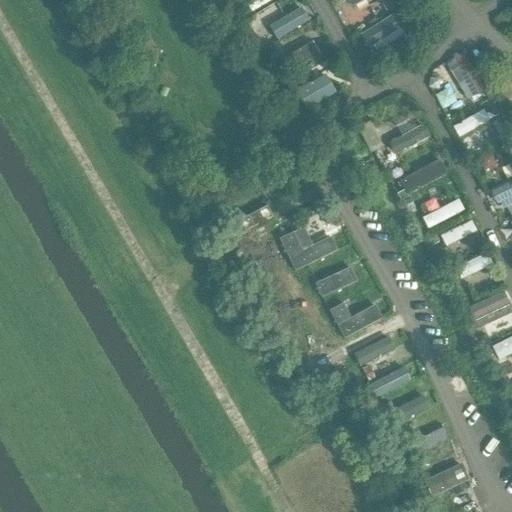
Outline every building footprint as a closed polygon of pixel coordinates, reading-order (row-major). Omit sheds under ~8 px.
[(399,0),(392,0),(387,3),(392,12),(402,6),(399,0)] [(418,34),(409,39),(414,47),(423,43),(418,34)] [(491,86),(482,92),(487,101),(491,101),(498,97),(491,86)] [(506,123),(500,126),(504,135),(511,132),(506,123)] [(376,138),(366,143),(370,150),(380,145),(376,138)] [(403,192),(396,195),(400,202),(406,199),(403,192)] [(408,201),(402,205),(406,213),(413,209),(408,201)] [(435,235),(425,240),(429,248),(439,243),(435,235)] [(450,256),(442,260),(446,268),(454,265),(450,256)] [(449,269),(442,272),(446,283),(454,280),(449,269)] [(486,336),(479,339),(483,348),(490,345),(486,336)] [(501,371),(493,375),(500,388),(508,384),(501,371)]
